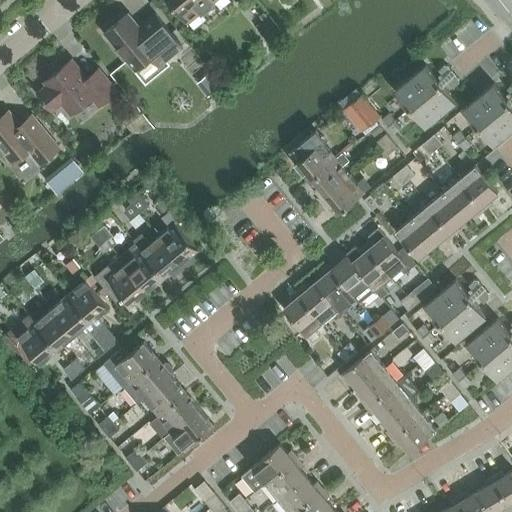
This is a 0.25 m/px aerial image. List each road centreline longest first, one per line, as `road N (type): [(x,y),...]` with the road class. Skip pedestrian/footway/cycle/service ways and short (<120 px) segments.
road 1 (residential): [(252,416),(283,393),(300,392),(380,491),(511,409)]
road 2 (residential): [(252,416),(195,343),(297,257),(245,196)]
road 3 (residential): [(142,511),(252,416)]
